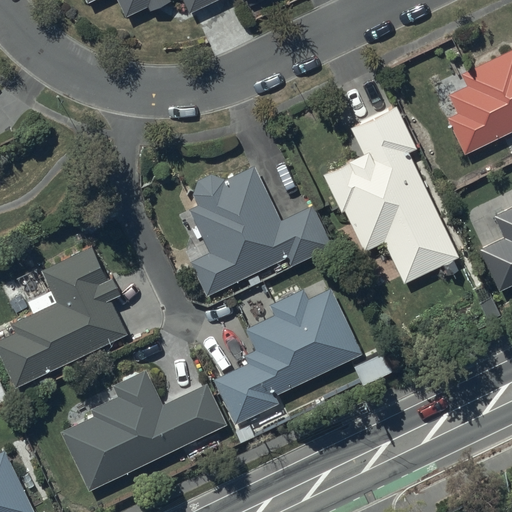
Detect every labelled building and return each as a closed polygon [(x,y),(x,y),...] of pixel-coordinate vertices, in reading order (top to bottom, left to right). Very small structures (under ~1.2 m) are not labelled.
[(85,0),(86,2),(90,0),(118,0),(126,16),(147,6),(150,10),(171,0),(184,0),(190,12),(214,0),(85,0)] [(457,111),(447,116),(465,155),(511,133),(511,49),(462,73),(467,84),(448,93),(457,111)] [(359,123),(351,127),(364,154),(324,174),(342,211),(345,209),(366,251),(385,242),(405,283),(459,256),(408,153),(418,148),(397,105),(388,110),(386,108),(358,121),(359,123)] [(208,251),(190,259),(208,296),(286,257),(291,267),(332,246),(314,205),(280,220),(255,166),(226,179),(225,178),(224,177),(223,176),(222,176),(220,175),(219,175),(218,175),(217,174),(215,174),(214,174),(213,174),(211,174),(210,174),(209,174),(207,175),(206,175),(205,176),(204,176),(203,177),(201,178),(200,179),(199,179),(198,180),(198,181),(197,182),(196,184),(195,185),(195,186),(194,187),(194,188),(194,190),(193,191),(193,192),(193,194),(193,195),(197,204),(189,208),(208,251)] [(504,237),(479,248),(499,291),(511,284),(511,206),(494,215),(504,237)] [(15,332),(0,339),(0,352),(16,386),(127,335),(110,298),(120,294),(112,278),(108,280),(92,246),(43,270),(52,290),(27,302),(33,314),(12,324),(15,332)] [(246,362),(213,377),(235,423),(278,403),(273,394),(360,353),(330,289),(309,299),(304,289),(269,305),(274,315),(245,328),(255,349),(242,355),(246,362)] [(61,432),(89,490),(227,425),(207,383),(163,404),(146,369),(113,385),(119,396),(92,408),(96,416),(61,432)] [(0,511),(34,511),(6,450),(0,452),(0,511)]
